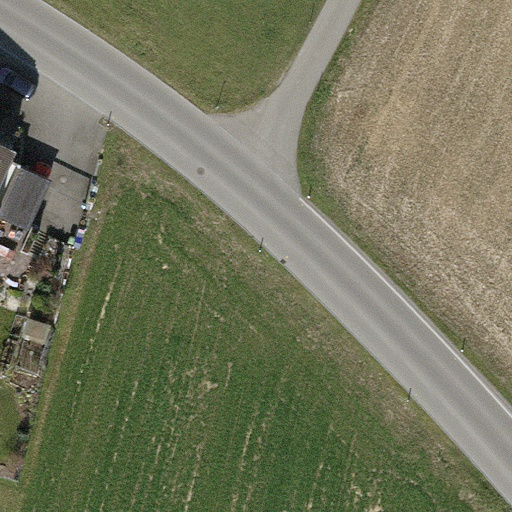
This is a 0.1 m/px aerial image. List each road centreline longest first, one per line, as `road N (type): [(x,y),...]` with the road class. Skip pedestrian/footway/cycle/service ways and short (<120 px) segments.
road 1 (tertiary): [(511,461),(406,335),(239,179),(97,71),(0,11)]
road 2 (track): [(345,0),(293,102),(239,179)]
